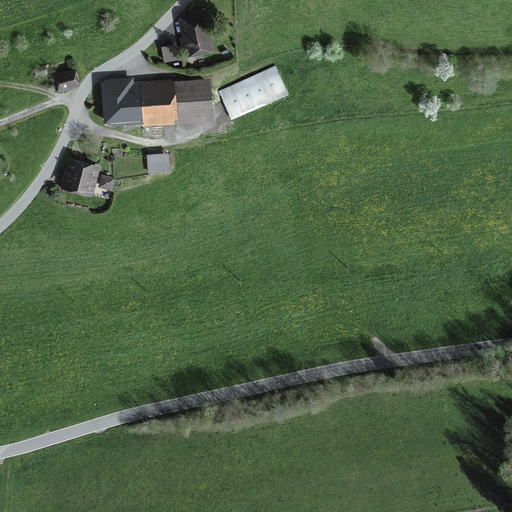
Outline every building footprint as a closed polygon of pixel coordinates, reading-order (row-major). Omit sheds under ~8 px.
[(202,14),(178,20),(186,54),(209,49),(202,14)] [(73,65),(49,71),(54,89),(78,84),(73,65)] [(276,68),(221,90),(233,119),(288,97),(276,68)] [(125,84),(107,85),(109,123),(210,116),(208,85),(126,91),(125,84)] [(169,154),(148,155),(149,172),(170,171),(169,154)] [(97,168),(70,161),(63,188),(89,195),(97,168)] [(115,180),(104,177),(101,188),(112,191),(115,180)]
